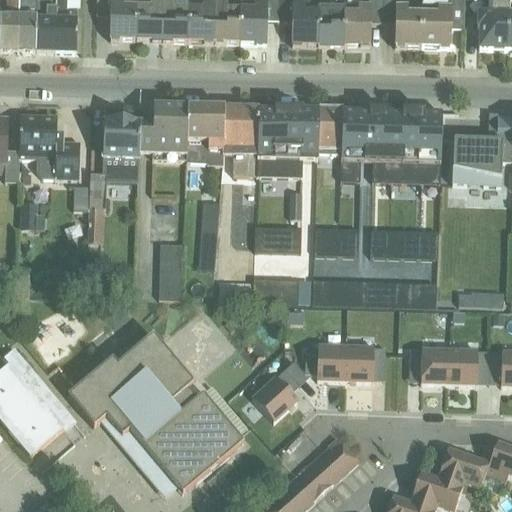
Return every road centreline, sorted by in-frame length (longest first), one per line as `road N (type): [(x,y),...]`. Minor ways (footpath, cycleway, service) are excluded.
road 1 (tertiary): [(0,82),(511,97)]
road 2 (unclassified): [(511,432),(436,430),(347,511)]
